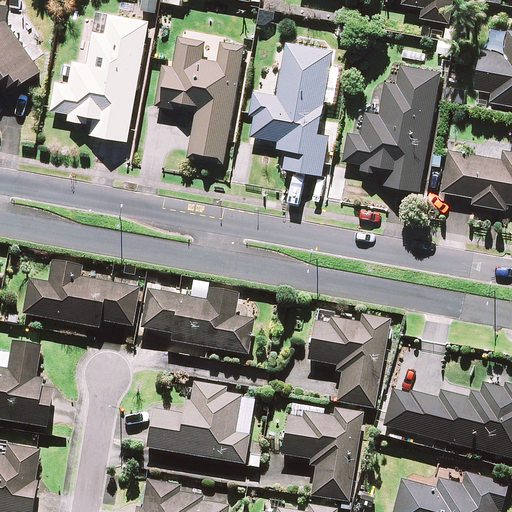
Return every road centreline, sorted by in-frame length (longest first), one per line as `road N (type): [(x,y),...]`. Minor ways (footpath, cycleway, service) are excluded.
road 1 (tertiary): [(511,310),(216,258)]
road 2 (tertiary): [(223,218),(511,271)]
road 3 (tertiary): [(0,177),(223,218)]
road 4 (tertiary): [(216,258),(0,221)]
road 5 (residential): [(109,373),(84,511)]
